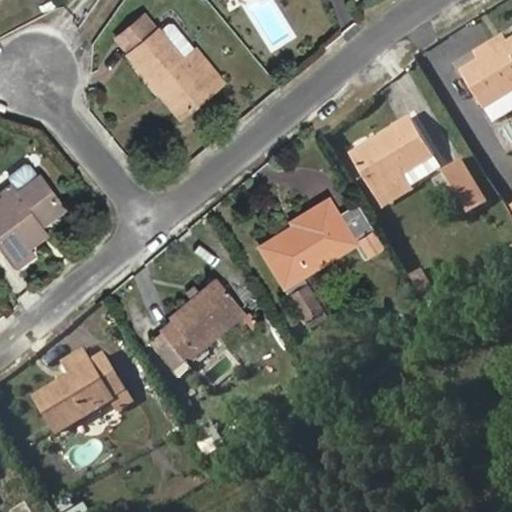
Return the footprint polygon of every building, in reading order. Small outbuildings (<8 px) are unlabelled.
[(159,26),(142,7),(113,30),(127,46),(123,49),(158,93),(170,84),(189,109),(209,93),(203,86),(219,72),(174,19),(168,18),(159,26)] [(504,28),(472,46),(477,55),(508,36),(504,28)] [(511,34),(508,36),(477,55),(459,66),(481,105),(511,86),(511,34)] [(209,93),(226,81),(219,72),(203,86),(209,93)] [(158,93),(178,119),(189,109),(170,84),(158,93)] [(412,108),(390,122),(393,128),(416,115),(412,108)] [(508,133),(511,131),(511,110),(500,116),(508,133)] [(378,137),(367,143),(349,153),(379,202),(412,182),(405,170),(436,150),(416,115),(393,128),(378,137)] [(374,129),(364,137),(367,143),(378,137),(374,129)] [(412,182),(444,163),(436,150),(405,170),(412,182)] [(488,199),(462,156),(445,167),(470,210),(488,199)] [(0,199),(0,242),(20,267),(36,256),(29,247),(45,234),(38,225),(63,204),(26,158),(7,172),(12,179),(0,188),(0,191),(4,197),(0,199)] [(363,256),(383,244),(355,199),(336,211),(326,196),(288,218),(292,225),(256,247),(306,324),(325,311),(302,275),(354,242),(363,256)] [(419,266),(410,272),(424,293),(432,288),(419,266)] [(243,312),(215,276),(165,317),(169,323),(157,331),(180,363),(243,312)] [(79,374),(66,382),(34,401),(55,438),(86,419),(111,403),(119,413),(138,401),(106,349),(88,360),(84,352),(69,360),(79,374)] [(69,360),(58,368),(66,382),(79,374),(69,360)] [(86,419),(92,429),(119,413),(111,403),(86,419)] [(92,511),(86,501),(68,511),(92,511)]
